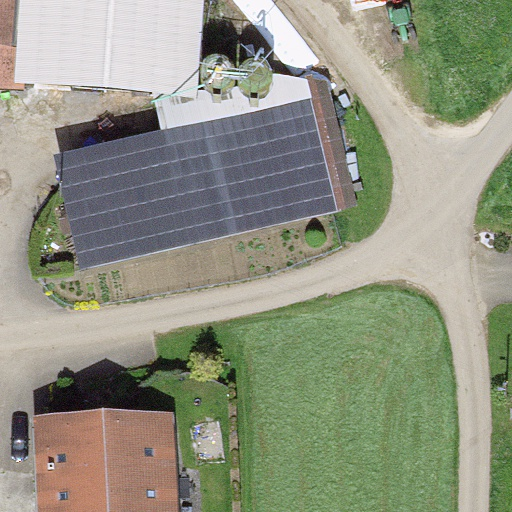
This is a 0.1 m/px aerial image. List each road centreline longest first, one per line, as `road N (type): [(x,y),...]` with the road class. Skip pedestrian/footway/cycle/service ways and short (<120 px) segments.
road 1 (residential): [(0,322),(362,270),(397,252),(435,216)]
road 2 (residential): [(472,511),(472,366),(435,216)]
road 3 (residential): [(435,216),(390,115),(297,0)]
road 4 (residential): [(435,216),(511,112)]
